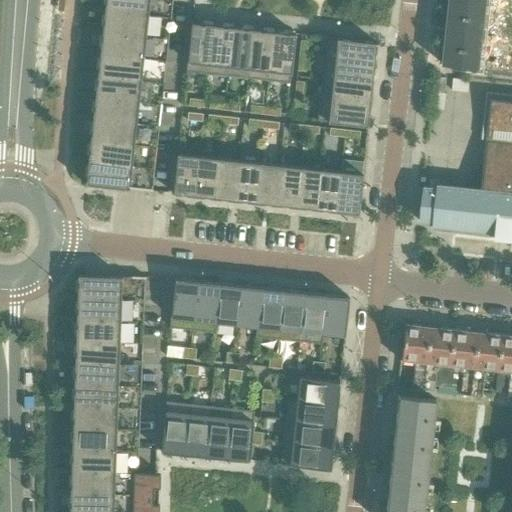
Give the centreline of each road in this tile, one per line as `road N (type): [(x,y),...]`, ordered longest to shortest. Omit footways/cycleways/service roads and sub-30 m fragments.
road 1 (residential): [(378,278),(51,238)]
road 2 (residential): [(378,278),(409,0)]
road 3 (residential): [(378,278),(353,511)]
road 4 (secondary): [(12,277),(11,511)]
road 5 (secondary): [(8,191),(21,0)]
road 6 (residential): [(511,296),(378,278)]
